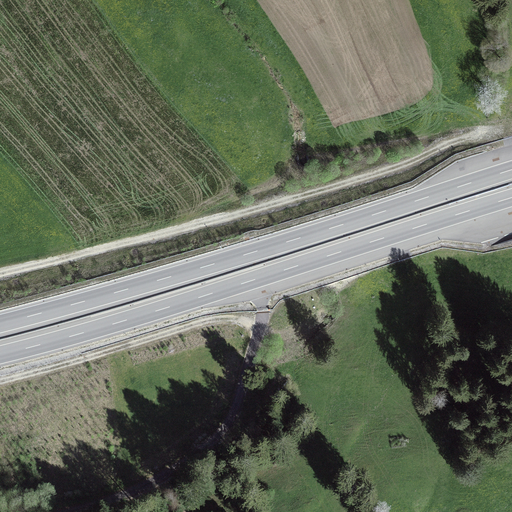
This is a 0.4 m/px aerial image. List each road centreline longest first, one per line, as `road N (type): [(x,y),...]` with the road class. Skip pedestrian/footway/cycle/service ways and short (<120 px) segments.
road 1 (motorway): [(0,354),(511,197)]
road 2 (motorway): [(511,169),(0,322)]
